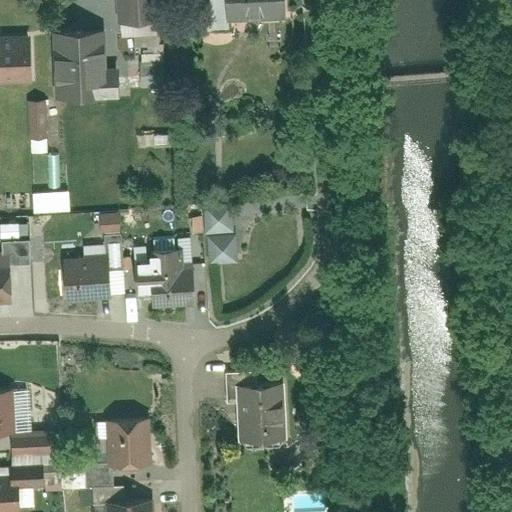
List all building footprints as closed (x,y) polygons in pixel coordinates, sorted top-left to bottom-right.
[(119,0),(121,19),(161,17),(160,0),(119,0)] [(232,18),(230,0),(213,0),(214,29),(232,28),(232,18)] [(288,0),(230,0),(232,18),(290,16),(288,0)] [(56,29),(59,95),(124,93),(123,65),(110,65),(109,27),(56,29)] [(35,32),(0,33),(0,82),(37,80),(35,32)] [(142,61),(143,84),(167,83),(167,60),(142,61)] [(50,97),(31,98),(34,149),(52,148),(50,97)] [(137,126),(138,139),(158,138),(158,125),(137,126)] [(33,191),(34,211),(69,209),(68,189),(33,191)] [(211,233),(237,231),(235,201),(207,203),(210,233),(211,233)] [(110,231),(123,230),(122,210),(103,211),(104,231),(110,231)] [(0,223),(1,236),(24,236),(24,222),(0,223)] [(112,252),(112,266),(127,265),(125,230),(123,230),(110,231),(112,252)] [(237,231),(211,233),(213,261),(242,259),(240,231),(237,231)] [(12,246),(13,260),(35,258),(34,236),(12,237),(12,246)] [(159,303),(198,301),(195,265),(188,266),(186,244),(159,246),(160,257),(141,258),(143,288),(158,287),(159,303)] [(0,299),(16,298),(13,260),(12,246),(0,247),(0,299)] [(71,298),(114,295),(112,266),(112,252),(68,254),(71,298)] [(231,400),(242,399),(241,380),(260,379),(260,366),(230,368),(231,400)] [(242,399),(244,435),(290,433),(288,378),(260,379),(241,380),(242,399)] [(0,428),(16,428),(20,427),(18,383),(0,384),(0,428)] [(54,393),(55,413),(65,412),(64,393),(54,393)] [(111,414),(113,462),(116,461),(156,460),(154,412),(111,414)] [(16,428),(17,452),(55,450),(54,426),(20,427),(16,428)] [(15,462),(15,473),(22,473),(47,472),(46,460),(15,462)] [(117,481),(116,461),(113,462),(90,463),(91,482),(95,482),(117,481)] [(0,474),(0,511),(24,511),(22,473),(15,473),(0,474)] [(117,481),(95,482),(96,500),(110,499),(129,498),(128,481),(117,481)] [(129,498),(110,499),(110,511),(159,511),(159,497),(129,498)]
